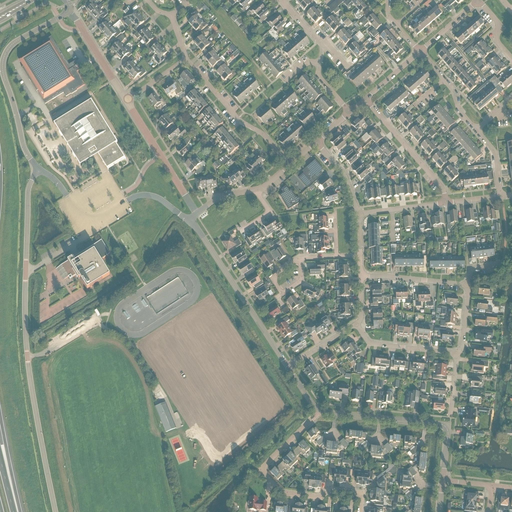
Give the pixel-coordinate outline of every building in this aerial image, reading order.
[(91,15),(102,6),(101,4),(97,7),(94,3),(95,3),(93,0),(92,0),(88,5),(90,7),(87,10),(91,15)] [(249,0),(244,0),(239,5),(241,7),(240,8),(243,13),(249,7),(247,5),(251,2),(249,0)] [(306,0),(299,6),(303,11),(310,5),(307,2),(310,0),(309,0),(306,0)] [(356,8),(361,3),(358,0),(354,0),(352,3),(349,0),(348,0),(344,4),(348,9),(353,5),(356,8)] [(451,0),(443,7),(445,9),(448,6),(449,7),(455,2),(458,5),(463,0),(451,0)] [(366,8),(361,3),(356,8),(358,11),(354,15),(358,20),(363,16),(360,13),(366,8)] [(256,16),(265,9),(261,4),(257,8),(255,5),(249,11),(252,15),(254,13),(256,16)] [(103,7),(102,6),(91,15),(96,20),(99,18),(101,20),(108,14),(106,12),(103,14),(100,10),(103,7)] [(435,7),(432,10),(429,7),(427,8),(436,19),(441,14),(435,7)] [(425,16),(431,23),(436,19),(427,8),(425,10),(428,14),(425,16)] [(265,9),(256,16),(259,18),(257,20),(261,24),(267,19),(265,17),(269,13),(265,9)] [(311,19),(320,11),(318,10),(316,12),(313,9),(307,15),(311,19)] [(320,11),(311,19),(315,24),(321,18),(319,16),(322,13),(320,11)] [(140,17),(141,16),(136,12),(132,16),(130,13),(124,18),(128,23),(131,20),(133,23),(134,23),(140,17)] [(188,23),(192,27),(200,21),(202,19),(196,12),(190,18),(192,20),(188,23)] [(426,27),(431,23),(425,16),(423,19),(419,15),(417,17),(426,27)] [(274,27),(282,20),(278,16),(274,19),(272,17),(266,22),(270,26),(272,29),(273,27),(274,27)] [(371,26),(377,21),(372,16),(367,21),(364,17),(359,22),(359,24),(361,24),(364,27),(369,23),(371,26)] [(134,23),(133,23),(135,27),(133,29),(136,33),(139,31),(142,28),(140,26),(144,22),(141,19),(140,17),(134,23)] [(426,27),(417,17),(416,19),(419,22),(416,25),(422,32),(426,27)] [(104,35),(112,28),(108,24),(111,22),(107,18),(102,23),(104,25),(99,29),(104,35)] [(329,28),(338,20),(336,18),(334,20),(332,18),(325,23),(329,28)] [(478,18),(473,22),(479,29),(483,25),(478,18)] [(200,21),(192,27),(196,32),(199,29),(201,31),(208,25),(204,21),(202,19),(200,21)] [(282,20),(274,27),(276,30),(274,31),(278,36),(284,30),(282,28),(286,25),(282,20)] [(338,20),(329,28),(333,33),(340,27),(338,24),(340,22),(338,20)] [(377,21),(371,26),(374,29),(369,33),(374,38),(379,34),(376,31),(381,26),(377,21)] [(416,25),(413,21),(410,23),(414,27),(411,29),(416,36),(422,32),(416,25)] [(468,26),(474,33),(479,29),(473,22),(468,26)] [(464,30),(470,37),(474,33),(468,26),(464,30)] [(112,28),(104,35),(109,40),(113,36),(115,38),(121,34),(118,30),(115,32),(112,28)] [(143,40),(150,33),(146,29),(141,33),(139,31),(136,33),(134,35),(137,39),(140,37),(143,40)] [(470,37),(464,30),(459,34),(465,41),(470,37)] [(343,31),(337,36),(341,41),(347,35),(349,34),(350,32),(349,31),(346,33),(343,31)] [(198,48),(205,41),(203,39),(205,37),(202,32),(195,38),(197,41),(194,43),(198,48)] [(349,34),(341,41),(345,45),(351,40),(349,37),(352,35),(350,32),(349,34)] [(384,42),(390,36),(386,32),(380,37),(382,40),(380,42),(381,44),(384,42)] [(152,36),(150,33),(143,40),(142,41),(145,44),(142,46),(145,50),(151,46),(149,43),(153,39),(151,37),(152,36)] [(455,38),(460,45),(463,43),(465,45),(467,43),(465,41),(459,34),(455,38)] [(296,37),(304,47),(309,43),(303,36),(300,38),(297,35),(297,36),(296,37)] [(388,46),(394,41),(390,36),(384,42),(388,46)] [(69,65),(51,37),(43,42),(45,46),(25,58),(21,60),(25,66),(22,68),(37,92),(45,105),(63,93),(66,97),(71,94),(71,95),(77,91),(85,85),(79,77),(81,76),(76,68),(78,67),(75,62),(69,65)] [(299,51),(304,47),(296,37),(294,39),(297,42),(293,44),(299,51)] [(123,41),(120,38),(114,42),(116,45),(111,49),(116,55),(124,48),(121,44),(123,41)] [(205,41),(198,48),(202,52),(205,49),(207,51),(213,46),(210,42),(208,44),(205,41)] [(392,51),(398,45),(394,41),(388,46),(392,51)] [(482,41),(475,47),(473,45),(463,53),(466,56),(471,51),(472,52),(475,52),(475,51),(478,54),(487,47),(482,41)] [(352,54),(359,48),(355,43),(348,49),(352,54)] [(153,48),(151,46),(145,50),(149,54),(152,52),(155,55),(155,54),(161,49),(157,44),(153,48)] [(299,51),(293,44),(291,47),(288,44),(286,45),(286,46),(295,55),(299,51)] [(398,45),(392,51),(389,54),(391,56),(394,53),(396,56),(402,50),(398,45)] [(290,59),(295,55),(286,46),(284,47),(287,50),(284,53),(290,59)] [(357,58),(359,56),(360,58),(365,53),(364,52),(363,53),(361,50),(363,48),(361,46),(359,48),(352,54),(357,58)] [(492,52),(487,47),(478,54),(483,60),(492,52)] [(127,52),(124,48),(116,55),(121,60),(126,56),(128,58),(133,53),(130,49),(127,52)] [(155,54),(158,57),(155,60),(159,64),(164,59),(162,57),(167,53),(162,48),(161,49),(155,54)] [(209,64),(216,57),(214,54),(216,52),(213,48),(206,54),(208,56),(205,59),(209,64)] [(441,53),(438,56),(442,60),(449,54),(451,52),(449,50),(446,53),(442,48),(439,51),(441,53)] [(240,54),(237,51),(229,57),(232,60),(240,54)] [(259,59),(263,64),(273,56),(271,54),(268,56),(266,53),(259,59)] [(452,59),(450,57),(451,56),(449,54),(442,60),(446,65),(452,59)] [(274,57),(273,56),(263,64),(267,69),(274,63),(271,60),(274,57)] [(370,58),(372,61),(373,61),(379,68),(384,64),(378,57),(374,60),(372,56),(370,58)] [(128,74),(136,67),(133,63),(135,61),(132,57),(126,62),(128,64),(123,69),(128,74)] [(218,67),(225,62),(221,58),(219,60),(216,57),(209,64),(213,68),(216,65),(218,67)] [(492,70),(501,62),(496,57),(487,65),(492,70)] [(446,65),(450,70),(456,64),(452,59),(446,65)] [(373,61),(372,61),(370,64),(367,60),(365,62),(368,65),(375,72),(379,68),(373,61)] [(220,77),(228,70),(226,68),(228,66),(225,62),(218,67),(220,70),(217,73),(220,77)] [(456,64),(450,70),(454,74),(460,68),(458,66),(461,63),(459,62),(456,64)] [(501,62),(492,70),(496,76),(505,68),(501,62)] [(274,63),(267,69),(271,74),(281,65),(280,63),(278,65),(277,66),(274,63)] [(368,65),(365,67),(363,64),(361,66),(363,69),(364,69),(370,76),(375,72),(368,65)] [(271,74),(276,79),(282,73),(280,70),(283,67),(281,65),(271,74)] [(136,67),(128,74),(133,80),(138,75),(140,78),(146,73),(142,69),(140,71),(136,67)] [(364,69),(363,69),(361,71),(358,68),(356,70),(359,73),(366,80),(370,76),(364,69)] [(460,68),(454,74),(458,79),(467,70),(465,68),(462,71),(460,68)] [(228,70),(220,77),(224,81),(228,78),(230,81),(236,75),(233,71),(230,73),(228,70)] [(423,70),(418,74),(425,81),(428,79),(431,82),(432,80),(430,77),(429,77),(423,70)] [(468,77),(466,75),(468,72),(467,70),(458,79),(462,83),(468,77)] [(185,82),(182,85),(183,87),(187,92),(191,89),(188,85),(194,79),(187,71),(181,77),(185,82)] [(359,73),(356,75),(354,72),(352,74),(354,77),(355,77),(361,84),(366,80),(359,73)] [(505,89),(511,82),(511,75),(510,73),(502,80),(500,77),(492,84),(492,85),(495,88),(500,83),(505,89)] [(420,85),(421,85),(423,82),(426,86),(428,84),(425,81),(418,74),(414,78),(420,85)] [(299,89),(309,81),(305,76),(298,82),(301,85),(298,87),(299,89)] [(355,77),(354,77),(352,79),(349,76),(347,78),(350,81),(357,88),(361,84),(355,77)] [(472,82),(474,79),(473,78),(470,80),(468,77),(462,83),(466,88),(472,82)] [(416,89),(419,86),(422,90),(423,88),(421,85),(420,85),(414,78),(409,82),(416,89)] [(245,81),(254,91),(259,87),(253,80),(250,83),(247,80),(245,81)] [(243,88),(249,95),(254,91),(245,81),(244,83),(246,86),(243,88)] [(304,88),(307,91),(313,85),(309,81),(299,89),(301,91),(304,88)] [(414,90),(417,93),(419,92),(416,89),(409,82),(405,86),(411,93),(414,90)] [(472,82),(466,88),(470,92),(476,87),(472,82)] [(174,86),(172,83),(166,87),(166,86),(163,89),(167,96),(174,91),(177,95),(182,92),(177,84),(174,86)] [(308,99),(317,90),(313,85),(307,91),(309,94),(306,97),(308,99)] [(249,95),(243,88),(240,91),(238,88),(236,89),(245,99),(249,95)] [(402,88),(397,92),(403,100),(404,99),(407,97),(409,100),(411,99),(408,95),(408,96),(406,93),(402,88)] [(245,99),(236,89),(234,91),(237,94),(234,97),(240,104),(245,99)] [(487,93),(493,99),(498,95),(492,89),(487,93)] [(312,98),(315,101),(322,95),(317,90),(308,99),(309,101),(312,98)] [(194,91),(186,98),(190,102),(198,95),(194,91)] [(286,96),(295,106),(297,104),(294,101),(297,99),(291,92),(286,96)] [(399,104),(399,103),(402,101),(405,104),(407,103),(404,99),(403,100),(397,92),(392,96),(399,104)] [(488,103),(493,99),(487,93),(483,97),(488,103)] [(159,102),(154,95),(148,99),(154,107),(156,106),(157,108),(161,105),(163,108),(166,106),(162,100),(159,102)] [(193,106),(201,99),(198,95),(190,102),(193,106)] [(286,96),(282,100),(288,107),(290,105),(293,108),(295,106),(286,96)] [(394,108),(395,107),(398,105),(400,108),(402,106),(399,103),(399,104),(392,96),(388,100),(394,108)] [(478,98),(477,99),(484,107),(488,103),(483,97),(480,99),(479,98),(478,98)] [(318,111),(328,102),(324,98),(317,104),(320,107),(317,109),(318,111)] [(193,106),(196,109),(204,102),(201,99),(193,106)] [(479,111),(484,107),(477,99),(476,100),(475,101),(476,102),(474,105),(475,106),(477,108),(479,111)] [(277,104),(286,114),(287,113),(285,110),(288,107),(282,100),(277,104)] [(393,109),(396,112),(398,110),(395,107),(394,108),(388,100),(383,104),(390,112),(393,109)] [(54,124),(53,124),(80,166),(80,165),(92,158),(91,156),(89,152),(90,151),(91,152),(92,152),(93,151),(92,150),(94,149),(96,152),(98,155),(108,170),(107,169),(113,165),(113,164),(117,161),(118,163),(124,158),(125,159),(116,144),(117,143),(111,133),(110,134),(109,132),(110,131),(100,115),(99,116),(97,114),(99,113),(91,101),(91,102),(54,124)] [(204,102),(196,109),(199,113),(208,106),(204,102)] [(323,110),(326,113),(333,107),(328,102),(318,111),(320,113),(323,110)] [(286,114),(277,104),(272,109),(278,116),(281,113),(284,116),(286,114)] [(432,119),(435,117),(435,116),(443,110),(439,105),(431,112),(434,115),(431,118),(432,119)] [(210,109),(201,116),(205,119),(213,112),(210,109)] [(267,109),(262,113),(271,123),(273,121),(270,118),(273,115),(267,109)] [(435,116),(435,117),(438,119),(435,122),(436,124),(439,121),(447,114),(443,110),(435,116)] [(213,112),(205,119),(208,123),(216,116),(213,112)] [(303,112),(301,113),(310,123),(315,119),(309,112),(306,115),(303,112)] [(269,124),(271,123),(262,113),(258,117),(264,124),(267,121),(269,124)] [(305,127),(310,123),(301,113),(299,115),(302,118),(299,121),(305,127)] [(439,121),(442,124),(439,127),(440,129),(443,126),(443,125),(450,119),(447,114),(439,121)] [(170,121),(165,115),(158,121),(165,130),(172,124),(174,126),(178,123),(174,118),(170,121)] [(402,125),(411,117),(409,115),(406,117),(404,115),(398,120),(402,125)] [(211,127),(220,120),(216,116),(208,123),(211,127)] [(411,117),(402,125),(406,130),(412,124),(410,121),(413,119),(411,117)] [(355,121),(361,128),(363,126),(365,128),(367,127),(368,128),(372,125),(368,121),(365,124),(359,118),(355,121)] [(443,125),(443,126),(446,129),(443,131),(444,133),(448,130),(447,130),(455,124),(450,119),(443,125)] [(211,127),(215,131),(223,124),(220,120),(211,127)] [(359,130),(361,128),(355,121),(351,125),(355,130),(352,133),(357,138),(362,134),(359,130)] [(291,126),(299,136),(304,132),(298,125),(295,128),(293,125),(291,126)] [(299,136),(291,126),(286,130),(289,133),(289,134),(295,140),(299,136)] [(454,139),(462,132),(458,127),(450,134),(453,137),(450,140),(452,142),(455,139),(454,139)] [(179,132),(175,128),(167,135),(172,141),(180,135),(182,138),(187,134),(183,129),(179,132)] [(222,128),(214,135),(217,139),(226,132),(222,128)] [(409,133),(413,138),(422,130),(420,128),(418,130),(416,128),(409,133)] [(334,147),(342,141),(349,134),(345,129),(343,132),(345,134),(340,138),(338,136),(330,143),(334,147)] [(372,140),(379,135),(375,130),(369,135),(367,133),(361,138),(365,142),(370,138),(372,140)] [(422,130),(413,138),(417,143),(424,137),(421,135),(424,133),(422,130)] [(226,132),(217,139),(221,143),(229,136),(226,132)] [(454,139),(455,139),(457,142),(454,144),(456,146),(459,144),(458,143),(466,137),(462,132),(454,139)] [(295,140),(289,134),(286,136),(283,133),(281,135),(290,145),(295,140)] [(290,145),(281,135),(279,136),(282,139),(279,142),(285,149),(290,145)] [(374,150),(379,146),(377,144),(382,139),(379,135),(372,140),(374,143),(372,145),(373,147),(372,148),(374,150)] [(232,140),(229,136),(221,143),(224,147),(232,140)] [(458,143),(459,144),(461,146),(458,149),(460,151),(463,148),(462,148),(470,141),(466,137),(458,143)] [(182,157),(189,151),(186,147),(190,141),(188,138),(183,142),(185,145),(181,148),(177,152),(182,157)] [(227,151),(235,144),(232,140),(224,147),(227,151)] [(343,152),(347,148),(347,147),(346,146),(346,145),(342,141),(334,147),(338,152),(341,150),(343,152)] [(355,141),(353,144),(358,150),(361,148),(355,141)] [(425,151),(434,143),(432,141),(429,143),(427,141),(421,146),(425,151)] [(462,148),(463,148),(465,151),(462,153),(464,155),(467,153),(466,152),(474,146),(470,141),(462,148)] [(434,143),(425,151),(429,156),(435,150),(436,149),(434,146),(436,145),(434,143)] [(239,148),(235,144),(227,151),(231,155),(239,148)] [(383,154),(390,148),(386,144),(381,149),(379,146),(374,150),(376,153),(378,152),(379,154),(381,152),(383,154)] [(466,152),(467,153),(469,155),(466,158),(468,160),(471,157),(470,157),(478,150),(474,146),(466,152)] [(346,161),(356,152),(354,150),(352,152),(350,150),(349,150),(347,148),(343,152),(345,154),(342,156),(346,161)] [(383,161),(385,164),(390,159),(388,157),(394,152),(390,148),(383,154),(383,158),(383,161)] [(470,157),(471,157),(473,160),(470,163),(471,164),(475,162),(474,161),(482,155),(478,150),(470,157)] [(354,167),(358,163),(357,161),(356,160),(358,159),(356,157),(358,154),(356,152),(346,161),(350,166),(352,164),(354,167)] [(253,161),(259,168),(263,164),(262,163),(265,160),(259,153),(254,158),(256,159),(253,161)] [(436,164),(445,157),(443,155),(441,157),(439,154),(432,160),(436,164)] [(223,166),(230,160),(226,155),(219,161),(223,166)] [(395,167),(402,161),(398,157),(393,162),(390,159),(385,164),(387,167),(389,165),(391,167),(393,165),(395,167)] [(445,157),(436,164),(440,169),(446,163),(444,161),(446,159),(445,157)] [(188,168),(191,172),(194,169),(196,172),(202,167),(200,164),(201,164),(197,159),(193,162),(191,159),(185,164),(188,168)] [(357,176),(365,169),(361,165),(363,162),(361,160),(360,161),(358,163),(354,167),(356,169),(353,171),(357,176)] [(257,170),(259,168),(253,161),(248,165),(249,166),(247,168),(253,176),(258,171),(257,170)] [(402,161),(395,167),(397,170),(395,171),(396,173),(395,174),(396,175),(404,175),(400,170),(402,168),(403,170),(406,167),(405,166),(405,165),(402,161)] [(306,187),(321,174),(320,172),(322,170),(315,162),(303,172),(304,174),(299,179),(306,187)] [(365,181),(369,177),(367,175),(369,174),(366,171),(370,168),(368,166),(365,169),(357,176),(361,181),(363,179),(365,181)] [(447,177),(456,170),(454,168),(452,170),(450,167),(443,173),(447,177)] [(231,175),(237,182),(239,180),(241,181),(246,177),(239,169),(237,171),(236,171),(231,175)] [(456,170),(447,177),(451,182),(458,176),(455,173),(458,171),(456,170)] [(481,177),(482,185),(488,185),(488,181),(492,181),(491,172),(486,173),(487,176),(481,177)] [(233,185),(237,182),(231,175),(229,177),(228,175),(223,180),(229,187),(232,184),(233,185)] [(464,188),(470,187),(469,176),(466,177),(466,179),(463,179),(463,178),(460,178),(460,184),(463,184),(464,188)] [(326,180),(323,177),(316,183),(319,186),(320,185),(324,190),(332,184),(328,179),(326,180)] [(207,188),(205,179),(202,180),(202,178),(195,179),(197,188),(201,187),(202,189),(207,188)] [(205,179),(207,188),(210,187),(211,189),(217,187),(215,178),(212,179),(212,178),(205,179)] [(409,182),(411,196),(417,195),(417,193),(420,192),(419,185),(416,185),(415,185),(415,183),(414,183),(412,183),(412,181),(409,181),(409,182)] [(405,196),(411,196),(409,182),(406,182),(406,186),(403,186),(403,187),(400,187),(401,195),(404,194),(405,196)] [(290,192),(285,187),(282,191),(283,193),(280,196),(288,210),(297,205),(301,202),(298,198),(297,199),(293,195),(294,194),(291,191),(290,192)] [(401,195),(400,187),(398,188),(398,187),(391,188),(393,198),(399,197),(399,195),(401,195)] [(387,199),(393,198),(391,188),(385,189),(382,189),(383,197),(386,197),(387,199)] [(383,197),(382,189),(380,190),(379,189),(373,190),(375,200),(381,199),(380,197),(383,197)] [(329,203),(338,200),(336,193),(334,194),(333,191),(325,194),(326,197),(324,198),(324,199),(324,200),(325,201),(325,202),(326,203),(329,203)] [(490,212),(489,209),(483,210),(484,220),(490,220),(491,221),(495,220),(494,211),(490,212)] [(473,214),(473,212),(466,212),(467,223),(474,222),(474,223),(478,222),(477,213),(473,214)] [(432,227),(436,227),(436,226),(444,225),(442,213),(435,214),(435,218),(431,218),(432,227)] [(447,225),(451,225),(451,224),(457,223),(456,213),(449,213),(450,216),(446,216),(447,225)] [(318,224),(328,224),(328,218),(322,218),(322,215),(313,215),(314,221),(318,221),(318,224)] [(427,224),(426,215),(419,216),(420,226),(424,226),(425,231),(430,230),(430,224),(427,224)] [(412,226),(411,217),(403,218),(405,229),(410,228),(410,233),(416,232),(415,226),(412,226)] [(268,223),(273,231),(276,229),(277,231),(282,228),(278,222),(275,223),(273,220),(268,223)] [(270,232),(273,231),(268,223),(263,226),(265,229),(262,230),(267,237),(272,234),(270,232)] [(328,230),(328,224),(318,224),(318,228),(316,228),(314,229),(314,234),(322,233),(322,230),(328,230)] [(251,234),(256,242),(261,239),(262,240),(264,238),(260,232),(258,233),(256,231),(251,234)] [(252,245),(256,242),(251,234),(246,237),(248,240),(245,241),(250,247),(252,246),(252,245)] [(295,250),(303,250),(303,243),(307,243),(306,235),(301,235),(301,240),(295,240),(295,250)] [(319,244),(329,244),(329,238),(323,238),(322,235),(316,235),(316,241),(319,241),(319,244)] [(234,243),(230,237),(222,243),(227,251),(234,246),(236,248),(241,245),(238,240),(234,243)] [(110,255),(101,241),(80,254),(79,253),(78,254),(77,254),(78,255),(56,269),(59,274),(63,281),(68,277),(70,279),(69,279),(69,280),(75,276),(77,278),(79,280),(80,279),(87,290),(110,276),(100,261),(110,255)] [(329,244),(319,244),(319,248),(317,248),(317,253),(326,253),(326,250),(329,250),(329,244)] [(274,250),(270,253),(275,260),(278,257),(280,260),(285,257),(280,249),(275,252),(274,250)] [(244,257),(241,252),(232,257),(236,263),(237,262),(239,265),(247,260),(245,257),(244,257)] [(266,268),(272,264),(271,263),(274,261),(269,253),(266,255),(266,256),(261,259),(266,268)] [(252,269),(249,264),(248,263),(239,269),(243,275),(245,273),(247,276),(255,271),(253,268),(252,269)] [(310,276),(321,276),(320,270),(324,270),(324,264),(317,264),(317,268),(310,268),(310,276)] [(339,272),(348,272),(348,267),(343,267),(343,264),(342,264),(338,264),(336,264),(336,267),(339,267),(339,272)] [(348,272),(339,272),(339,275),(336,276),(336,281),(343,281),(343,278),(348,278),(348,272)] [(260,281),(256,276),(248,282),(251,287),(253,286),(255,289),(263,284),(261,281),(260,281)] [(181,298),(189,294),(179,278),(143,300),(145,303),(147,301),(147,304),(149,304),(147,300),(154,301),(155,302),(157,302),(158,298),(158,299),(159,298),(160,300),(161,300),(161,303),(171,304),(172,302),(173,302),(178,300),(178,298),(181,298)] [(340,291),(349,291),(349,285),(343,286),(343,283),(336,283),(336,287),(339,288),(340,291)] [(273,295),(271,291),(269,292),(267,290),(268,289),(265,285),(260,289),(261,291),(255,295),(259,301),(269,295),(270,297),(273,295)] [(372,296),(381,296),(381,289),(382,289),(382,285),(370,286),(370,289),(372,289),(372,296)] [(491,300),(492,293),(489,293),(489,288),(479,287),(479,295),(483,295),(483,299),(491,300)] [(314,292),(306,288),(303,295),(313,299),(315,296),(318,298),(321,291),(315,289),(314,292)] [(398,300),(401,300),(401,290),(396,290),(396,298),(393,299),(393,305),(398,305),(398,300)] [(401,290),(401,300),(402,300),(402,303),(405,303),(405,304),(410,304),(410,298),(407,298),(407,290),(401,290)] [(349,291),(340,291),(337,291),(337,300),(344,300),(344,297),(349,297),(349,291)] [(421,303),(424,302),(424,293),(418,293),(418,301),(415,301),(415,307),(421,307),(421,303)] [(424,293),(424,302),(427,302),(427,307),(433,307),(433,301),(430,301),(429,293),(424,293)] [(457,305),(457,298),(451,297),(451,294),(444,293),(444,299),(447,300),(447,304),(457,305)] [(381,296),(372,296),(373,303),(370,303),(370,306),(378,306),(378,303),(381,303),(381,296)] [(297,303),(293,297),(287,301),(293,309),(297,306),(299,310),(304,307),(300,301),(297,303)] [(340,310),(350,310),(349,304),(344,305),(344,302),(337,302),(337,305),(340,305),(340,310)] [(492,314),(492,309),(487,308),(488,303),(477,302),(477,309),(486,310),(486,313),(492,314)] [(271,319),(280,313),(276,307),(267,313),(271,319)] [(373,319),(382,319),(382,311),(378,312),(378,309),(370,309),(371,312),(373,312),(373,319)] [(446,319),(455,320),(456,314),(448,313),(448,310),(442,309),(441,315),(446,315),(446,319)] [(350,310),(340,310),(340,313),(337,314),(337,319),(344,319),(344,316),(350,316),(350,310)] [(322,332),(321,332),(323,334),(328,331),(326,327),(333,323),(328,316),(321,321),(322,323),(318,326),(322,332)] [(280,333),(289,328),(285,323),(289,320),(287,317),(281,321),(283,324),(277,328),(280,333)] [(486,327),(487,327),(487,324),(486,323),(485,323),(485,319),(476,318),(475,326),(486,327)] [(382,319),(373,319),(373,326),(371,326),(371,329),(382,329),(382,319)] [(455,325),(455,320),(446,319),(445,322),(441,321),(440,327),(446,328),(447,324),(455,325)] [(318,326),(315,321),(315,322),(313,322),(311,323),(310,324),(310,325),(306,328),(310,335),(314,332),(317,335),(321,332),(322,332),(318,326)] [(403,337),(404,326),(400,326),(401,323),(396,322),(395,332),(398,332),(397,335),(400,336),(403,337)] [(404,326),(403,337),(406,337),(406,336),(409,337),(410,330),(413,330),(413,324),(408,324),(408,327),(404,326)] [(423,339),(424,328),(424,326),(421,325),(416,324),(415,334),(418,334),(417,338),(420,338),(420,339),(423,339)] [(424,328),(423,339),(426,339),(429,339),(429,332),(432,332),(433,327),(428,326),(428,329),(424,328)] [(289,328),(280,333),(284,339),(290,335),(292,338),(298,334),(296,331),(295,331),(290,330),(289,328)] [(453,341),(454,334),(445,333),(446,330),(434,328),(434,332),(438,332),(438,336),(440,337),(440,338),(442,339),(442,341),(448,341),(449,341),(453,341)] [(492,339),(493,331),(481,330),(480,333),(476,333),(475,341),(482,341),(482,342),(486,342),(486,338),(492,339)] [(294,353),(303,347),(302,345),(305,343),(301,336),(296,340),(297,342),(290,347),(294,353)] [(349,353),(358,348),(354,343),(351,345),(349,342),(341,348),(344,352),(347,351),(349,353)] [(491,353),(491,347),(484,346),(483,350),(474,349),(473,356),(484,357),(485,352),(491,353)] [(358,348),(349,353),(351,356),(348,358),(351,363),(359,358),(357,355),(361,352),(358,348)] [(336,361),(331,355),(328,357),(327,356),(321,360),(326,369),(333,364),(332,363),(336,361)] [(380,368),(381,357),(376,356),(375,359),(372,359),(371,367),(380,368)] [(381,357),(380,368),(386,368),(389,368),(390,359),(387,358),(387,357),(381,357)] [(399,368),(400,359),(394,358),(394,361),(391,361),(390,368),(393,368),(393,367),(399,368)] [(400,359),(399,368),(405,369),(404,370),(408,370),(409,363),(405,363),(406,359),(400,359)] [(418,370),(419,361),(413,360),(413,363),(410,363),(409,371),(414,372),(415,370),(418,370)] [(419,361),(418,370),(423,371),(423,372),(426,372),(427,365),(424,365),(425,362),(419,361)] [(487,368),(488,362),(481,361),(480,364),(473,363),(472,371),(478,372),(478,373),(483,373),(483,368),(487,368)] [(437,371),(446,372),(446,366),(448,367),(448,363),(434,362),(434,365),(437,365),(437,371)] [(363,374),(364,365),(357,364),(356,373),(363,374)] [(316,371),(312,366),(305,370),(309,375),(308,376),(311,380),(318,374),(316,371)] [(445,377),(446,372),(437,371),(436,376),(433,376),(432,379),(447,381),(447,377),(445,377)] [(482,384),(482,378),(468,376),(468,380),(471,380),(471,384),(470,384),(470,387),(473,388),(473,387),(479,388),(479,384),(482,384)] [(445,396),(446,387),(440,387),(440,384),(433,383),(432,389),(435,389),(435,395),(439,395),(443,395),(445,396)] [(347,395),(348,387),(340,386),(339,390),(330,389),(329,398),(336,398),(336,399),(341,399),(341,395),(347,395)] [(362,399),(363,391),(363,388),(357,388),(357,392),(353,391),(352,401),(358,401),(359,398),(362,399)] [(376,400),(377,393),(377,390),(371,389),(371,393),(367,393),(366,402),(372,403),(373,400),(376,400)] [(387,393),(383,392),(383,393),(379,393),(378,402),(382,402),(382,404),(386,404),(386,403),(392,403),(393,394),(387,393)] [(418,404),(419,393),(413,392),(413,396),(407,395),(406,406),(403,406),(414,407),(414,403),(418,404)] [(480,399),(481,394),(471,393),(470,399),(469,398),(469,403),(478,404),(480,405),(481,399),(480,399)] [(443,411),(444,402),(437,402),(438,398),(431,398),(430,404),(434,404),(433,410),(443,411)] [(166,432),(168,432),(176,428),(165,403),(156,407),(166,432)] [(474,418),(475,411),(466,410),(466,417),(463,417),(462,426),(474,427),(475,418),(474,418)] [(319,433),(315,429),(311,432),(310,431),(307,434),(313,441),(319,436),(317,434),(319,433)] [(356,433),(356,432),(351,432),(351,433),(346,433),(345,438),(347,438),(347,439),(350,443),(351,442),(352,439),(355,439),(356,433)] [(355,439),(355,442),(358,443),(359,444),(363,441),(363,440),(365,440),(365,435),(360,434),(360,433),(356,432),(356,433),(355,439)] [(472,445),(473,436),(472,436),(472,433),(463,432),(462,438),(461,438),(460,446),(465,447),(465,448),(469,448),(469,445),(472,445)] [(399,447),(400,437),(395,436),(395,437),(390,437),(389,442),(391,443),(391,444),(394,447),(395,446),(399,447)] [(414,445),(415,440),(410,439),(410,438),(405,437),(404,447),(407,448),(409,449),(412,446),(412,445),(414,445)] [(295,450),(299,455),(301,453),(303,456),(310,450),(309,449),(310,448),(307,446),(306,446),(303,443),(302,443),(301,442),(298,445),(299,446),(295,450)] [(331,454),(332,443),(328,442),(328,443),(327,443),(327,445),(325,445),(322,448),(323,450),(326,450),(326,453),(331,454)] [(332,443),(331,454),(336,455),(337,451),(340,451),(341,450),(338,446),(337,446),(337,444),(336,444),(337,443),(332,443)] [(376,458),(377,447),(372,447),(372,448),(371,448),(371,450),(370,449),(366,452),(367,454),(370,454),(370,458),(376,458)] [(377,447),(376,458),(381,459),(381,455),(384,456),(386,454),(383,451),(381,451),(382,449),(381,449),(381,448),(377,447)] [(295,459),(299,455),(295,450),(290,454),(290,455),(289,454),(286,457),(294,465),(297,461),(295,459)] [(419,463),(426,463),(427,459),(425,459),(426,453),(421,453),(420,455),(419,455),(415,457),(417,459),(416,463),(419,463)] [(287,471),(294,465),(286,457),(282,460),(283,461),(283,462),(279,466),(283,470),(285,469),(287,471)] [(426,468),(426,463),(419,463),(419,466),(416,466),(414,467),(417,471),(419,471),(418,473),(424,473),(424,468),(426,468)] [(282,472),(283,470),(279,466),(275,470),(275,469),(274,470),(273,469),(270,472),(271,473),(274,477),(273,478),(276,481),(277,480),(278,481),(284,474),(282,472)] [(339,484),(340,472),(335,472),(335,468),(334,467),(331,467),(330,475),(334,475),(334,482),(336,482),(336,483),(339,484)] [(340,472),(339,484),(340,484),(342,484),(342,483),(345,483),(346,477),(349,477),(350,470),(347,470),(346,473),(340,472)] [(362,486),(363,475),(360,474),(360,471),(354,471),(353,478),(357,478),(356,484),(359,485),(362,486)] [(363,475),(362,486),(365,486),(365,485),(368,485),(369,479),(372,480),(373,473),(369,472),(369,474),(363,473),(363,475)] [(314,489),(315,478),(310,477),(310,474),(306,474),(305,483),(309,483),(308,487),(311,487),(311,488),(314,489)] [(400,483),(411,484),(412,480),(410,480),(411,479),(409,479),(409,477),(407,475),(406,474),(404,475),(404,478),(400,478),(400,483)] [(315,478),(314,489),(317,489),(317,488),(320,488),(321,482),(324,483),(325,476),(322,475),(322,476),(319,476),(319,478),(315,478)] [(383,479),(377,483),(378,487),(385,488),(385,482),(383,479)] [(411,489),(411,484),(400,483),(399,488),(403,489),(402,492),(404,493),(407,490),(408,489),(409,489),(409,488),(411,489)] [(370,495),(370,496),(381,497),(384,497),(386,497),(386,496),(385,491),(385,488),(378,487),(378,490),(371,490),(371,493),(370,495)] [(467,502),(475,503),(476,497),(478,497),(478,493),(466,492),(466,495),(468,496),(467,502)] [(370,496),(370,499),(370,502),(376,502),(376,506),(383,506),(383,503),(384,497),(381,497),(370,496)] [(411,507),(421,508),(422,503),(421,503),(421,498),(416,497),(415,499),(414,499),(411,502),(412,503),(411,507)] [(257,503),(257,498),(250,498),(250,502),(249,502),(248,502),(248,505),(248,506),(249,506),(249,510),(256,511),(256,509),(260,509),(260,510),(266,511),(266,503),(261,502),(261,503),(257,503)] [(498,501),(497,507),(504,510),(509,509),(510,502),(508,502),(508,500),(501,500),(501,501),(498,501)] [(475,509),(475,503),(467,502),(466,508),(465,508),(464,511),(469,511),(476,511),(476,509),(475,509)] [(274,507),(274,509),(274,511),(276,511),(275,511),(286,511),(287,509),(283,508),(283,505),(282,504),(280,503),(279,503),(278,504),(276,504),(276,507),(274,507)]
